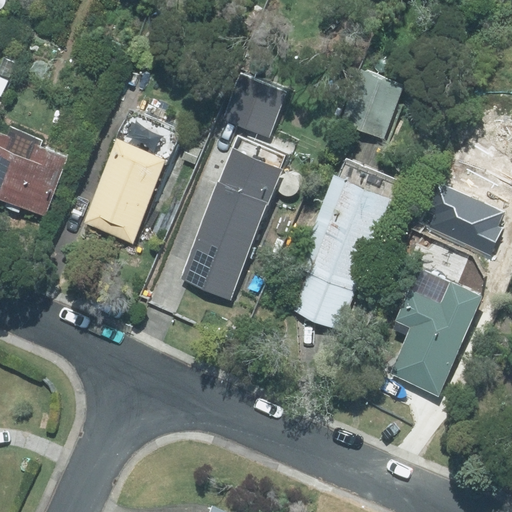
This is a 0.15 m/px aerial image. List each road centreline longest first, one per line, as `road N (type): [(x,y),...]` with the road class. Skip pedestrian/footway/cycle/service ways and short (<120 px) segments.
road 1 (residential): [(473,511),(141,368)]
road 2 (residential): [(78,511),(141,368)]
road 3 (residential): [(141,368),(0,306)]
